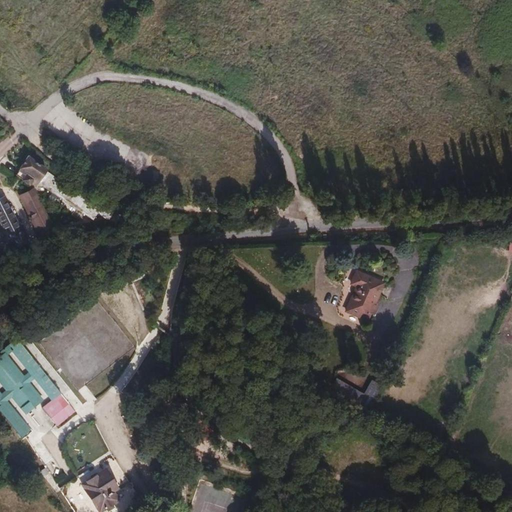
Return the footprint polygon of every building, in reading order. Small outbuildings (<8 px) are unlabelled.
[(45,170),(26,158),(20,168),(19,169),(32,178),(29,182),(35,186),(45,170)] [(46,173),(39,183),(92,218),(96,212),(107,219),(114,209),(103,202),(98,208),(46,173)] [(32,192),(21,197),(40,234),(51,229),(32,192)] [(0,221),(3,229),(0,230),(0,250),(13,245),(14,247),(25,241),(4,198),(0,200),(0,221)] [(355,287),(344,312),(366,321),(383,283),(354,271),(349,285),(355,287)] [(21,342),(0,360),(0,413),(23,442),(32,432),(24,421),(43,407),(57,423),(74,409),(21,342)] [(106,456),(76,475),(99,511),(120,499),(113,490),(123,483),(106,456)]
